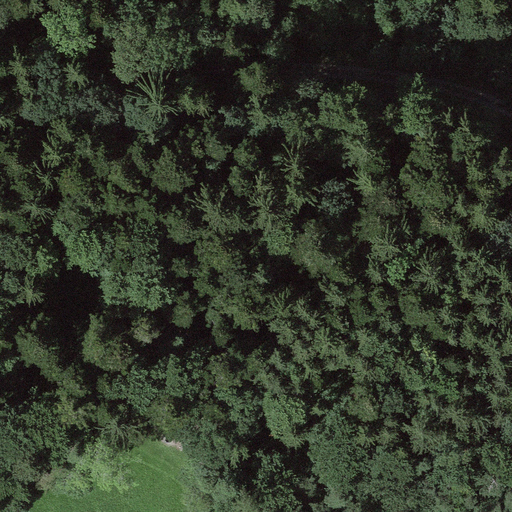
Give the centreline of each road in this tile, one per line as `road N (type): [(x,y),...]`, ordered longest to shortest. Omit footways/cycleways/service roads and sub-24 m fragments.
road 1 (track): [(511,114),(475,95),(414,81),(224,67),(140,74),(0,124)]
road 2 (track): [(511,300),(400,375),(301,424),(128,426)]
road 3 (track): [(0,356),(128,426),(233,511)]
